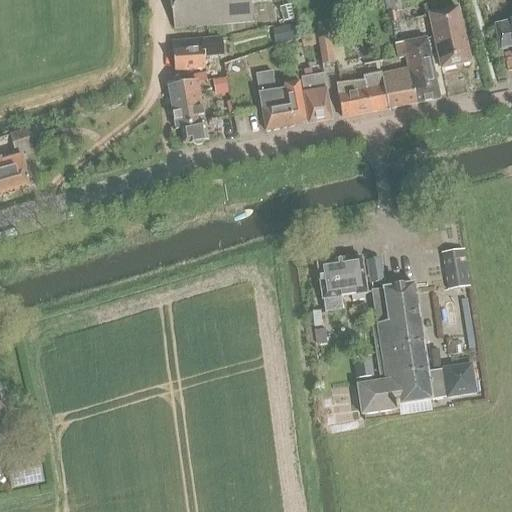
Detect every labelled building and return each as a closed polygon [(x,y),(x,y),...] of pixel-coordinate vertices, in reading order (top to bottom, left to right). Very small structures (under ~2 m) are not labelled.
[(251,4),(271,2),(270,0),(169,0),(173,30),(252,23),(251,4)] [(440,69),(470,63),(457,9),(427,16),(433,42),(437,56),(440,69)] [(511,22),(509,23),(494,26),(499,52),(511,49),(511,22)] [(272,31),(276,46),(299,41),(295,26),(272,31)] [(319,45),(318,42),(317,36),(301,39),(302,48),(319,45)] [(174,73),(205,71),(204,59),(224,57),(222,38),(201,40),(172,43),(174,73)] [(433,42),(426,44),(425,39),(416,41),(395,45),(398,60),(404,58),(407,70),(416,104),(439,100),(429,58),(437,56),(433,42)] [(323,68),(334,66),(329,40),(318,42),(319,45),(323,68)] [(380,75),(388,110),(416,104),(407,70),(380,75)] [(205,74),(187,77),(188,85),(196,83),(206,81),(205,74)] [(291,126),(305,123),(298,84),(283,86),(284,90),(274,92),(271,74),(256,76),(259,95),(258,95),(265,132),(291,128),(291,126)] [(308,124),(330,120),(322,75),(299,79),(308,124)] [(363,78),(364,83),(370,112),(388,110),(380,75),(363,78)] [(214,92),(228,90),(226,79),(212,81),(214,92)] [(202,142),(206,141),(196,83),(188,85),(167,88),(175,131),(180,130),(183,145),(192,144),(195,146),(201,145),(202,142)] [(341,118),(370,112),(364,83),(336,86),(341,118)] [(15,155),(38,148),(32,129),(9,136),(15,155)] [(21,157),(16,158),(15,155),(13,154),(1,157),(0,160),(1,162),(0,162),(9,194),(29,188),(21,157)] [(0,162),(1,162),(0,160),(0,159),(0,196),(9,194),(0,162)] [(469,282),(464,250),(440,253),(445,285),(469,282)] [(340,298),(366,295),(365,287),(360,259),(316,266),(321,301),(322,301),(323,310),(324,312),(325,312),(342,310),(340,298)] [(471,366),(426,373),(413,285),(382,290),(382,291),(371,292),(376,325),(371,326),(380,383),(356,387),(361,416),(398,410),(398,407),(475,395),(471,366)] [(312,311),(314,328),(322,327),(321,322),(326,321),(325,312),(324,312),(323,310),(312,311)] [(327,345),(326,330),(315,331),(317,346),(327,345)] [(353,360),(356,381),(373,378),(370,358),(353,360)] [(0,452),(9,450),(6,437),(0,438),(0,435),(0,417),(2,417),(0,406),(0,452)] [(44,483),(38,454),(5,461),(11,490),(44,483)]
